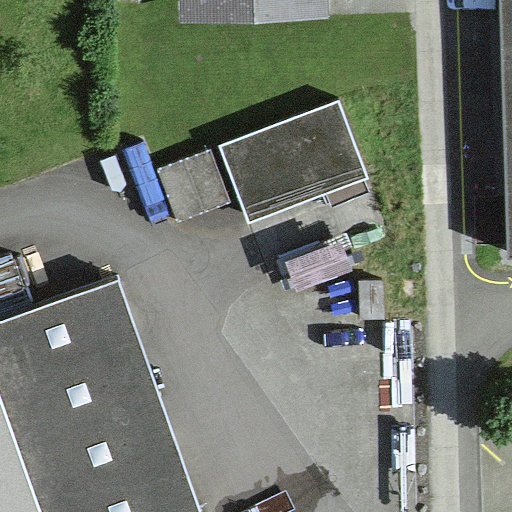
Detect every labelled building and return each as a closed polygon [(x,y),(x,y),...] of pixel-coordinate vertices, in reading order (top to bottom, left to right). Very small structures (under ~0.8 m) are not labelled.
[(174,0),(175,14),(322,8),(321,0),(174,0)] [(511,0),(487,0),(497,250),(511,249),(511,0)] [(315,81),(209,126),(241,200),(347,155),(315,81)] [(344,236),(300,246),(305,269),(349,259),(344,236)] [(0,260),(0,303),(22,302),(20,260),(0,260)] [(205,511),(124,281),(0,323),(0,511),(205,511)]
